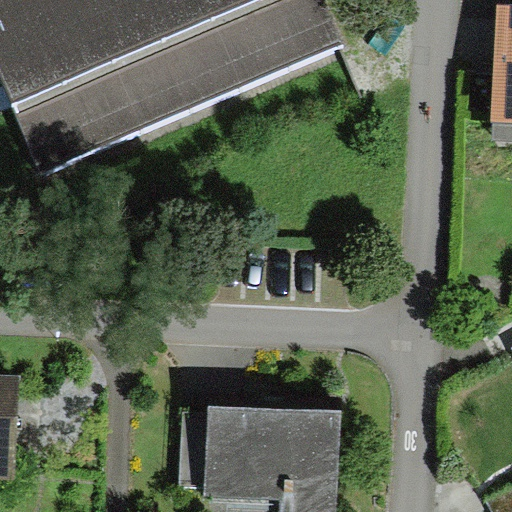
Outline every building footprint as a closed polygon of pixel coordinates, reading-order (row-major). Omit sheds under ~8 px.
[(0,0),(0,86),(41,181),(342,52),(319,0),(0,0)] [(511,16),(498,16),(497,40),(491,134),(511,135),(511,16)] [(0,384),(0,488),(15,490),(21,386),(0,384)] [(206,492),(209,419),(183,418),(180,490),(206,492)] [(293,422),(209,419),(206,492),(205,504),(280,508),(280,511),(337,511),(341,425),(293,422)] [(511,511),(511,492),(487,507),(490,511),(511,511)]
